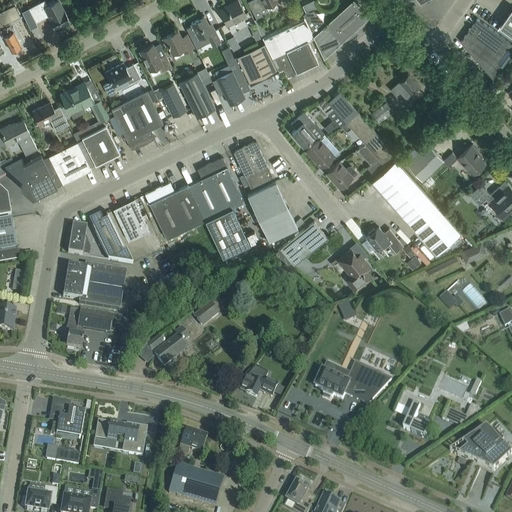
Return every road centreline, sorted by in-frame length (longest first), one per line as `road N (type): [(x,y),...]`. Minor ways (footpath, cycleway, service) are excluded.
road 1 (unclassified): [(31,371),(60,215),(258,118)]
road 2 (secondary): [(31,371),(180,399),(295,446)]
road 3 (unclassified): [(0,89),(167,0)]
road 4 (unclassified): [(258,118),(322,85),(400,16)]
road 5 (secondary): [(295,446),(440,511)]
road 6 (residential): [(4,511),(31,371)]
road 7 (unclassified): [(341,220),(258,118)]
road 8 (unclassified): [(511,140),(430,51)]
